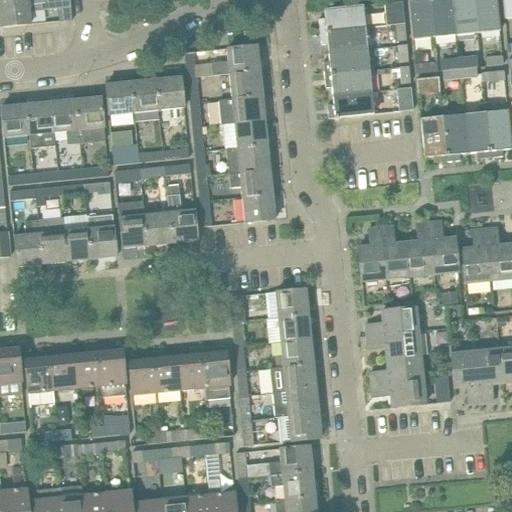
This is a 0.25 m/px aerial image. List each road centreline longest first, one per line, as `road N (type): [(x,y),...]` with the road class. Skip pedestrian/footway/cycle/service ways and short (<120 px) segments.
road 1 (residential): [(356,511),(330,250)]
road 2 (residential): [(300,159),(283,0)]
road 3 (residential): [(91,57),(137,43),(217,0)]
road 4 (residential): [(210,262),(330,250)]
